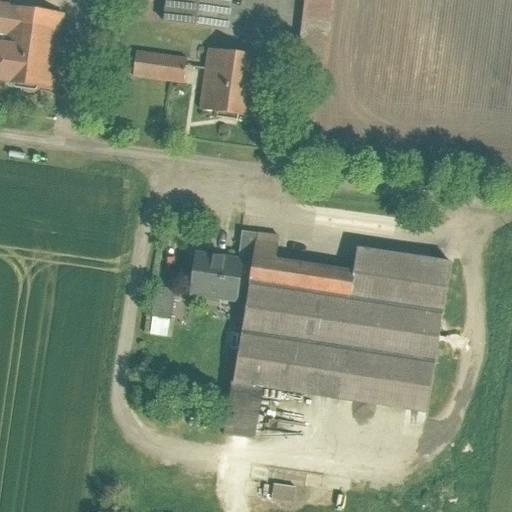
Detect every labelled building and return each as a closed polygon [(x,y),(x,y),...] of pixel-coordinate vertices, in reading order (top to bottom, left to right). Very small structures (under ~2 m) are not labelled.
[(0,0),(0,80),(39,85),(50,3),(25,0),(0,0)] [(146,0),(144,15),(207,23),(210,0),(146,0)] [(284,0),(277,66),(307,69),(314,0),(284,0)] [(119,40),(115,69),(166,76),(170,47),(119,40)] [(188,40),(177,103),(237,114),(248,50),(188,40)] [(228,297),(209,427),(241,432),(248,387),(410,410),(432,257),(338,244),(335,265),(257,254),(261,228),(220,222),(216,248),(176,243),(169,289),(228,297)] [(271,498),(294,501),(296,486),(273,483),(271,498)]
